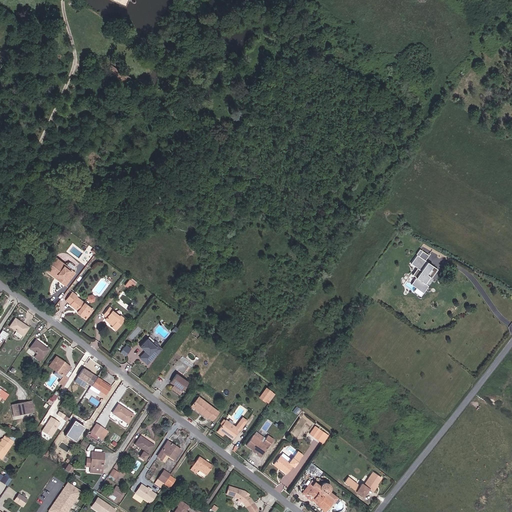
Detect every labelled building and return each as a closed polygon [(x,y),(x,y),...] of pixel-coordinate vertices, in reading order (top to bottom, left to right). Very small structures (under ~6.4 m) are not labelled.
[(426,273),(432,264),(413,251),(407,260),(413,264),(417,267),(412,274),(407,281),(412,284),(416,287),(421,280),(424,282),(429,275),(426,273)] [(63,268),(64,266),(52,256),(50,259),(63,268)] [(61,285),(72,272),(64,266),(63,268),(50,259),(44,267),(56,276),(54,280),(61,285)] [(412,274),(417,267),(413,264),(408,271),(412,274)] [(429,275),(435,267),(432,264),(426,273),(429,275)] [(41,270),(54,280),(56,276),(44,267),(41,270)] [(132,289),(136,280),(129,277),(126,286),(132,289)] [(424,282),(421,280),(416,287),(412,284),(410,288),(418,294),(426,283),(424,282)] [(79,318),(87,308),(74,298),(74,297),(69,292),(62,301),(67,305),(67,306),(71,310),(72,308),(76,311),(74,314),(79,318)] [(109,326),(113,329),(121,317),(117,314),(116,316),(108,310),(109,309),(106,306),(99,314),(103,317),(101,319),(105,322),(106,320),(110,324),(109,326)] [(21,334),(27,325),(14,316),(8,324),(14,329),(12,332),(18,336),(20,333),(21,334)] [(138,357),(144,361),(156,344),(152,341),(151,343),(146,339),(140,335),(134,343),(140,347),(143,350),(138,357)] [(29,361),(35,365),(47,349),(35,339),(29,347),(34,350),(36,352),(29,361)] [(117,351),(123,355),(128,349),(122,344),(117,351)] [(135,354),(138,357),(143,350),(140,347),(135,354)] [(27,360),(29,361),(36,352),(34,350),(27,360)] [(48,363),(60,374),(65,367),(58,361),(59,360),(54,355),(48,363)] [(76,376),(89,384),(94,376),(82,367),(76,376)] [(178,388),(183,380),(172,372),(166,380),(178,388)] [(56,380),(61,384),(65,378),(60,374),(56,380)] [(101,397),(109,386),(94,376),(89,384),(98,391),(96,393),(96,394),(101,397)] [(96,393),(98,391),(89,384),(81,396),(84,397),(90,389),(96,393)] [(269,388),(264,384),(257,393),(262,397),(269,388)] [(208,417),(214,409),(194,394),(187,403),(203,415),(205,414),(208,417)] [(18,402),(12,403),(15,415),(27,413),(26,410),(29,409),(28,400),(24,401),(25,402),(18,403),(18,402)] [(126,420),(132,412),(117,402),(111,410),(126,420)] [(285,421),(290,414),(282,407),(276,415),(285,421)] [(232,423),(223,416),(216,425),(222,429),(230,435),(244,416),(240,413),(232,423)] [(52,437),(61,422),(51,416),(42,431),(52,437)] [(304,435),(310,424),(300,418),(291,434),(296,437),(299,432),(304,435)] [(102,433),(98,430),(101,426),(101,425),(94,421),(89,429),(100,436),(102,433)] [(320,440),(326,432),(316,424),(310,432),(320,440)] [(10,440),(13,435),(6,430),(3,435),(10,440)] [(137,453),(143,456),(152,442),(138,432),(133,440),(142,446),(137,453)] [(254,453),(259,456),(272,438),(265,433),(260,440),(251,433),(244,442),(256,451),(254,453)] [(0,454),(10,440),(3,435),(1,437),(0,436),(0,454)] [(180,447),(176,444),(175,446),(169,442),(170,440),(166,438),(156,454),(160,457),(164,451),(173,457),(180,447)] [(102,460),(100,460),(100,454),(103,454),(103,450),(91,449),(90,456),(90,463),(90,464),(91,464),(102,465),(102,460)] [(299,450),(290,462),(295,466),(304,454),(299,450)] [(286,473),(293,465),(278,453),(272,460),(281,467),(280,468),(286,473)] [(196,468),(204,473),(211,463),(197,454),(188,467),(193,471),(196,468)] [(280,468),(281,467),(272,460),(271,462),(279,469),(280,468)] [(322,469),(310,460),(307,465),(318,474),(322,469)] [(63,467),(68,470),(72,465),(67,462),(63,467)] [(107,474),(112,478),(117,470),(112,467),(107,474)] [(167,474),(168,472),(162,467),(156,475),(163,480),(167,474)] [(371,488),(375,481),(377,481),(381,475),(372,469),(363,483),(360,481),(358,484),(346,475),(342,480),(354,489),(356,486),(364,491),(368,486),(371,488)] [(161,482),(167,486),(172,478),(167,474),(163,480),(161,482)] [(335,496),(328,490),(329,489),(329,488),(330,486),(330,484),(329,483),(328,481),(327,480),(326,479),(323,479),(321,479),(319,480),(317,482),(315,480),(312,484),(306,491),(314,497),(313,498),(320,501),(319,502),(326,508),(335,496)] [(240,488),(239,487),(240,485),(237,483),(227,481),(226,488),(232,490),(237,494),(243,501),(248,497),(243,490),(240,488)] [(313,498),(314,497),(306,491),(312,484),(309,482),(301,492),(311,500),(313,498)] [(50,511),(51,511),(66,511),(81,491),(68,483),(50,511)] [(135,493),(151,504),(158,494),(142,483),(135,493)] [(108,492),(116,497),(120,491),(112,485),(108,492)] [(364,491),(356,486),(354,489),(362,495),(364,491)] [(12,497),(22,504),(27,496),(17,490),(12,497)] [(92,509),(97,511),(106,511),(110,507),(97,499),(92,509)] [(180,511),(182,508),(181,508),(184,503),(177,499),(174,502),(175,504),(170,511),(169,510),(167,511),(180,511)] [(236,501),(232,507),(238,511),(242,505),(236,501)]
